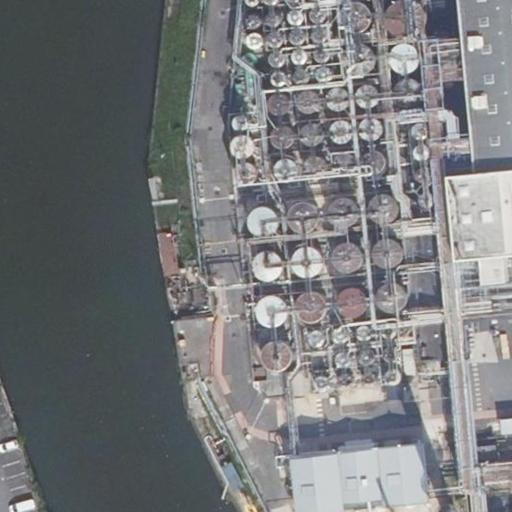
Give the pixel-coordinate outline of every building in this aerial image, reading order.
[(426,3),(420,0),(415,0),(412,0),(407,1),(402,4),(397,9),(394,15),(394,22),(395,28),(399,34),(403,38),(409,41),(416,41),(422,40),(428,37),(432,32),(435,26),(436,19),(434,13),(431,7),(426,3)] [(511,170),(511,0),(454,0),(473,174),(511,170)] [(325,11),(323,9),(321,8),(319,8),(317,8),(315,9),(313,11),(312,13),(312,15),(312,18),(314,20),(315,21),(317,22),(320,22),(322,21),(324,20),(326,18),(326,16),(326,13),(325,11)] [(305,14),(304,12),(302,10),(300,9),(298,9),(295,10),(293,11),(292,13),(291,16),(291,18),(292,21),(294,22),(296,23),(299,24),(301,23),(303,22),(304,20),(305,18),(306,16),(305,14)] [(282,15),(280,13),(277,12),(275,12),(273,13),(271,14),(269,15),(269,17),(268,20),(269,22),(270,24),(272,25),(274,26),(276,27),(279,26),(281,24),(282,22),(283,20),(283,17),(282,15)] [(263,17),(261,16),(259,15),(257,14),(254,15),(252,16),(251,18),(250,20),(250,22),(250,24),(251,26),(253,28),(255,29),(258,29),(260,28),(262,27),(263,25),(264,22),(264,20),(263,17)] [(326,30),(324,28),(322,27),(320,27),(317,27),(315,28),(314,30),(313,32),(313,34),(313,36),(314,38),(316,40),(318,41),(321,41),(323,40),(325,39),(327,37),(327,34),(327,32),(326,30)] [(307,34),(306,32),(304,31),(302,30),(299,30),(297,30),(295,32),(293,34),(293,36),(293,39),(294,41),(296,43),(298,44),(300,44),(303,44),(305,42),(306,41),(307,39),(307,36),(307,34)] [(284,36),(282,34),(280,33),(277,33),(275,33),(273,34),(272,36),(271,38),(270,40),(271,43),(272,44),(274,46),(276,47),(278,47),(281,46),(283,45),(284,43),(285,41),(285,38),(284,36)] [(417,47),(413,45),(408,44),(403,45),(399,48),(396,51),(394,56),(393,61),(395,65),(397,70),(401,73),(405,75),(410,75),(415,74),(419,72),(422,68),(424,64),(424,59),(423,54),(421,50),(417,47)] [(329,49),(328,48),(325,46),(323,46),(321,47),(319,48),(317,49),(316,52),(316,54),(317,56),(318,58),(319,59),(321,60),(324,61),(326,60),(329,59),(330,56),(331,54),(330,52),(329,49)] [(308,53),(306,51),(305,50),(303,49),(300,49),(298,49),(296,51),(294,53),(294,55),(294,58),(295,60),(297,62),(299,63),(301,63),(303,63),(305,62),(307,60),(308,58),(308,56),(308,53)] [(284,55),(282,53),(280,52),(278,52),(276,52),(274,53),(272,55),(271,57),(271,59),(271,61),(273,63),(274,65),(276,66),(279,66),(281,65),(283,64),(285,62),(285,59),(285,57),(284,55)] [(331,70),(330,68),(329,67),(327,66),(324,66),(322,66),(320,68),(318,70),(317,72),(318,75),(319,77),(320,79),(323,80),(325,80),(327,80),(329,79),(331,77),(332,75),(332,73),(331,70)] [(310,73),(309,71),(307,70),(305,69),(302,69),(300,69),(298,71),(296,73),(296,75),(296,78),(297,80),(299,82),(301,83),(303,83),(306,83),(308,81),(309,80),(310,78),(310,75),(310,73)] [(286,74),(284,72),(282,71),(280,71),(278,71),(276,72),(274,74),(273,76),(273,78),(273,81),(275,83),(276,84),(278,85),(281,85),(283,85),(285,83),(287,81),(287,79),(287,76),(286,74)] [(421,81),(417,79),(412,78),(407,79),(403,82),(400,86),(398,90),(397,95),(398,100),(401,104),(404,107),(409,109),(414,109),(418,108),(422,106),(426,102),(428,98),(428,93),(427,88),(425,84),(421,81)] [(380,87),(377,86),(373,86),(369,86),(366,88),(364,91),(362,94),(362,98),(363,101),(365,104),(367,107),(371,108),(374,109),(378,108),(381,106),(383,103),(385,100),(385,96),(384,93),(383,90),(380,87)] [(347,91),(344,89),(341,89),(338,90),(335,91),(333,94),(331,97),(331,100),(332,103),(333,106),(336,108),(339,110),(342,110),(345,109),(348,108),(350,105),(352,102),(352,99),(351,96),(350,93),(347,91)] [(320,93),(317,92),(314,91),(310,92),(308,94),(306,97),(304,100),(304,103),(305,106),(307,109),(310,111),(313,112),(316,112),(320,111),(322,108),(324,105),(325,102),(324,98),(323,95),(320,93)] [(290,97),(286,96),(283,96),(280,97),(278,99),(276,101),(274,104),(274,107),(275,110),(277,113),(279,115),(282,117),(285,117),(289,116),(292,115),(294,112),(295,109),(295,105),(294,102),(292,99),(290,97)] [(249,119),(247,118),(244,117),(242,116),(240,117),(238,118),(236,120),(235,122),(235,124),(236,126),(237,128),(238,130),(241,131),(243,131),(246,130),(248,129),(249,127),(250,124),(250,122),(249,119)] [(383,120),(379,118),(376,118),(372,119),(369,121),(367,123),(365,127),(365,130),(366,134),(367,137),(370,139),(373,141),(377,141),(381,140),(384,138),(386,136),(387,132),(388,129),(387,125),(385,122),(383,120)] [(349,122),(347,121),(345,121),(341,122),(338,124),(335,127),(334,128),(334,132),(334,134),(335,137),(338,140),(341,142),(345,143),(348,142),(351,141),(352,140),(354,137),(355,133),(355,129),(354,126),(351,123),(349,122)] [(320,126),(317,125),(314,125),(311,126),(308,128),(306,130),(305,133),(305,136),(306,139),(307,142),(309,144),(312,146),(315,146),(319,146),(322,144),(324,142),(326,138),(326,135),(325,131),(323,128),(320,126)] [(291,129),(288,128),(284,128),(281,129),(278,131),(276,134),(275,137),(275,140),(276,143),(278,146),(281,148),(284,149),(287,149),(291,148),(293,146),(295,144),(296,140),(296,137),(295,134),(293,131),(291,129)] [(253,138),(250,137),(246,136),(243,137),(239,139),(237,142),(236,145),(235,149),(236,152),(238,155),(240,158),(244,159),(247,159),(251,159),(254,157),(256,154),(258,151),(258,147),(257,144),(256,141),(253,138)] [(386,151),(383,150),(379,150),(376,150),(373,152),(370,155),(369,158),(368,162),(369,165),(371,168),(374,171),(377,172),(381,173),(384,172),(387,170),(390,167),(391,164),(391,160),(391,157),(389,154),(386,151)] [(351,152),(348,151),(344,151),(341,152),(338,154),(336,156),(335,159),(335,163),(336,166),(338,169),(340,171),(344,172),(348,172),(351,171),(354,168),(356,165),(356,161),(356,158),(354,155),(351,152)] [(322,155),(319,154),(318,154),(314,155),(311,157),(310,159),(308,162),(308,166),(309,170),(310,171),(312,174),(316,175),(319,176),(323,175),(326,173),(328,170),(329,169),(330,165),(329,161),(327,158),(324,155),(322,155)] [(298,161),(295,159),(292,158),(289,158),(286,158),(283,160),(281,162),(280,165),(279,168),(280,171),(281,174),(283,176),(286,178),(290,179),(293,178),(296,176),(299,174),(300,171),(301,167),(300,164),(298,161)] [(256,167),(253,166),(249,166),(246,166),(243,168),(240,171),(239,174),(238,178),(239,181),(241,184),(244,187),(247,188),(251,189),(254,188),(257,186),(260,183),(261,180),(261,176),(261,173),(259,170),(256,167)] [(511,256),(511,170),(473,174),(452,176),(455,198),(461,261),(488,259),(511,257),(511,256)] [(389,223),(393,219),(395,215),(396,210),(395,205),(393,200),(389,196),(384,195),(378,194),(373,196),(369,199),(366,204),(365,209),(365,214),(367,218),(371,222),(375,224),(380,225),(385,225),(389,223)] [(471,353),(461,261),(455,198),(442,200),(444,214),(415,218),(429,357),(471,353)] [(352,228),(355,224),(358,220),(359,215),(358,210),(355,205),(351,202),(346,200),(341,199),(335,201),(331,204),(328,209),(327,214),(327,219),(329,223),(333,227),(337,230),(342,231),(347,230),(352,228)] [(314,231),(317,227),(320,223),(320,218),(319,213),(317,208),(313,204),(308,203),(302,202),(297,204),(293,207),(290,212),(289,217),(289,222),(291,227),(295,230),(299,233),(304,234),(309,233),(314,231)] [(272,236),(276,233),(278,228),(279,224),(278,218),(275,214),(271,210),(266,208),(261,208),(256,210),(252,213),(249,218),(248,222),(248,227),(250,232),(254,235),(258,238),(263,239),(268,238),(272,236)] [(395,269),(399,265),(401,261),(402,256),(401,251),(398,246),(394,242),(389,240),(384,240),(379,242),(375,245),(372,250),(370,254),(371,259),(373,264),(376,268),(381,270),(385,271),(390,271),(395,269)] [(361,267),(362,261),(362,260),(361,254),(358,249),(353,246),(347,244),(341,246),(336,249),(332,254),(331,260),(332,266),(335,271),(341,275),(347,276),(353,275),(358,272),(361,267)] [(317,276),(320,273),(323,268),(324,263),(323,258),(320,254),(316,250),(311,248),(306,248),(301,250),(297,253),(294,257),(293,262),(293,267),(295,271),(298,275),(303,278),(307,279),(312,278),(317,276)] [(285,274),(286,268),(285,262),(282,257),(277,253),(271,252),(265,253),(260,257),(256,262),(255,268),(256,274),(260,279),(264,282),(271,283),(277,282),(282,279),(285,274)] [(511,273),(511,257),(488,259),(490,284),(511,282),(511,273)] [(404,313),(407,309),(410,305),(410,300),(409,295),(407,290),(403,286),(398,285),(393,284),(388,286),(383,289),(380,294),(379,299),(380,304),(382,308),(385,312),(389,314),(394,315),(399,315),(404,313)] [(362,317),(365,314),(367,309),(368,305),(367,300),(365,295),(361,292),(356,290),(351,290),(346,291),(342,295),(339,299),(338,304),(339,308),(340,313),(344,316),(348,319),(353,320),(357,319),(362,317)] [(326,320),(329,317),(331,312),(332,308),(331,302),(329,298),(325,294),(320,293),(315,292),(310,294),(306,297),(303,301),(302,306),(302,311),(304,315),(307,319),(312,322),(316,323),(321,322),(326,320)] [(283,324),(286,321),(289,317),(289,312),(288,307),(286,302),(282,299),(277,297),(272,297),(267,299),(263,302),(260,306),(259,311),(260,316),(262,320),(265,324),(269,326),(274,327),(279,326),(283,324)] [(223,315),(171,320),(178,366),(180,380),(202,377),(231,374),(223,315)] [(373,337),(375,336),(376,333),(377,331),(376,328),(375,325),(373,323),(370,322),(367,322),(364,323),(362,325),(361,327),(360,330),(360,333),(361,335),(363,337),(365,338),(368,339),(371,339),(373,337)] [(350,341),(352,339),(353,337),(353,334),(353,332),(351,329),(349,327),(347,326),(344,326),(341,327),(339,329),(337,331),(337,334),(337,336),(338,339),(340,341),(342,342),(345,343),(347,342),(350,341)] [(326,343),(328,342),(330,339),(330,337),(330,334),(328,331),(326,329),(323,328),(320,328),(318,329),(316,331),(314,333),(313,336),(314,339),(315,341),(316,343),(319,344),(321,345),(324,345),(326,343)] [(285,363),(289,359),(291,355),(292,350),(291,345),(289,341),(285,337),(280,336),(275,335),(270,337),(266,340),(263,344),(262,349),(262,354),(264,358),(267,362),(272,364),(276,365),(281,365),(285,363)] [(377,361),(378,360),(380,357),(380,355),(380,352),(378,349),(376,347),(373,346),(371,346),(368,347),(366,349),(364,351),(363,354),(364,357),(365,359),(366,361),(369,362),(371,363),(374,362),(377,361)] [(355,360),(356,357),(355,354),(353,351),(350,349),(347,348),(344,349),(341,351),(340,354),(339,357),(340,360),(341,363),(344,364),(347,365),(350,364),(353,363),(355,360)] [(329,366),(331,364),(332,362),(333,360),(332,357),(331,354),(329,352),(326,351),(323,351),(320,352),(318,354),(317,356),(316,359),(316,361),(317,364),(319,366),(321,367),(324,368),(327,368),(329,366)] [(396,381),(398,379),(400,376),(400,374),(400,371),(398,369),(396,367),(393,366),(390,366),(388,366),(386,368),(384,371),(383,373),(384,376),(385,378),(386,380),(389,382),(391,382),(394,382),(396,381)] [(375,384),(377,382),(379,380),(379,377),(379,374),(377,372),(375,370),(372,369),(369,369),(367,370),(364,371),(363,374),(362,376),(363,379),(364,381),(365,383),(368,385),(370,385),(373,385),(375,384)] [(286,398),(313,396),(311,371),(288,374),(284,379),(286,398)] [(350,388),(352,386),(353,384),(353,381),(353,378),(352,376),(349,374),(347,373),(344,373),(341,374),(339,375),(337,378),(337,380),(337,383),(338,386),(340,387),(342,389),(345,389),(347,389),(350,388)] [(329,389),(331,387),(332,384),(333,382),(332,379),(331,376),(329,375),(326,374),(323,374),(320,374),(318,376),(317,379),(316,381),(316,384),(317,386),(319,388),(321,390),(324,390),(327,390),(329,389)] [(383,388),(336,393),(337,406),(384,403),(383,388)] [(312,511),(324,511),(334,511),(334,510),(410,503),(406,447),(295,458),(299,511),(312,511)]
